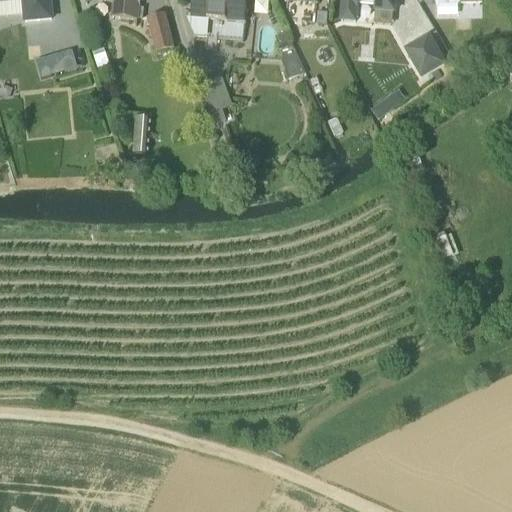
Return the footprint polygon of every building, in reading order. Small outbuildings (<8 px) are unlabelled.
[(50,0),(0,0),(0,18),(22,17),(23,25),(52,22),(50,0)] [(139,0),(85,0),(85,2),(112,5),(110,19),(137,22),(139,0)] [(193,38),(238,41),(240,25),(244,26),(245,0),(191,0),(190,22),(186,22),(193,38)] [(342,0),(340,24),(355,26),(357,8),(373,9),(373,14),(393,16),(394,0),(342,0)] [(173,50),(165,15),(145,20),(155,55),(173,50)] [(420,80),(448,69),(434,34),(406,46),(420,80)] [(103,50),(92,54),(97,70),(108,66),(103,50)] [(38,61),(44,80),(77,70),(74,60),(38,61)] [(201,81),(213,124),(235,117),(223,75),(201,81)] [(18,84),(2,89),(14,128),(30,123),(18,84)] [(133,156),(143,158),(148,121),(138,119),(133,156)]
